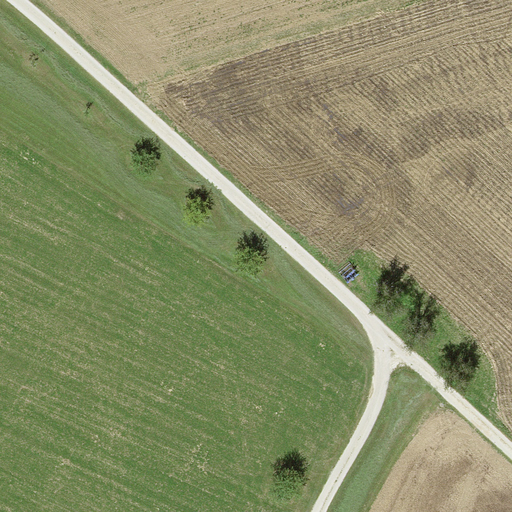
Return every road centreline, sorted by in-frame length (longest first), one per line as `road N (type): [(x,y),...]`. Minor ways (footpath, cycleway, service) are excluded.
road 1 (track): [(393,339),(112,74),(17,0)]
road 2 (track): [(511,448),(393,339),(377,391),(315,511)]
